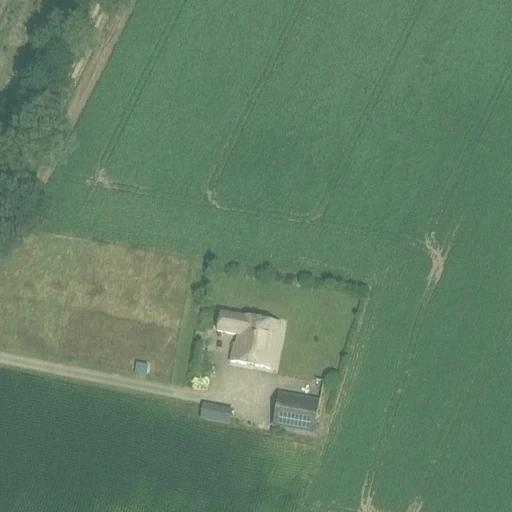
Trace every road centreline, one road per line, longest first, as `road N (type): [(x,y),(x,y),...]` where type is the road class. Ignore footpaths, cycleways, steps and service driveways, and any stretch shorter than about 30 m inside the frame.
road 1 (track): [(98,0),(0,212)]
road 2 (track): [(0,360),(195,398)]
